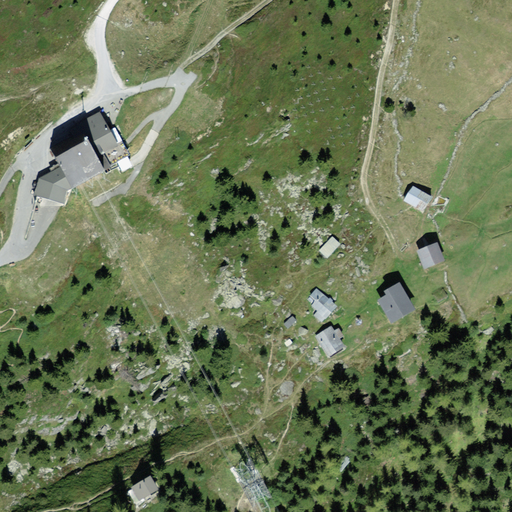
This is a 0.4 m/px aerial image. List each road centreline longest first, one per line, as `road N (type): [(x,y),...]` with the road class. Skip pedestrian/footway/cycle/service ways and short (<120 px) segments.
road 1 (track): [(394,0),(362,175),(394,250)]
road 2 (track): [(168,80),(269,0)]
